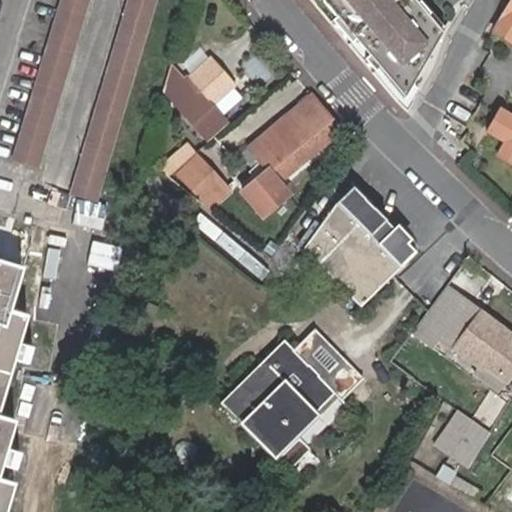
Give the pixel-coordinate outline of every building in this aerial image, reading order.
[(60,0),(12,160),(39,169),(88,0),(60,0)] [(127,0),(70,191),(96,200),(154,0),(127,0)] [(311,0),(328,20),(329,18),(334,15),(321,0),(311,0)] [(321,0),(334,15),(329,18),(349,41),(353,37),(367,53),(362,57),(373,70),(375,68),(402,100),(412,83),(443,33),(428,15),(430,13),(420,1),(418,3),(415,0),(321,0)] [(511,41),(511,0),(494,32),(511,41)] [(428,15),(443,33),(445,28),(432,12),(430,13),(428,15)] [(349,41),(347,42),(361,58),(362,57),(367,53),(353,37),(349,41)] [(208,103),(231,84),(209,58),(182,81),(168,64),(161,90),(175,107),(200,138),(222,120),(208,103)] [(373,70),(371,71),(399,104),(406,110),(419,88),(412,83),(402,100),(375,68),(373,70)] [(275,183),(339,131),(309,95),(239,155),(257,177),(240,191),(261,217),(286,196),(275,183)] [(511,179),(511,152),(500,173),(511,179)] [(169,174),(184,162),(177,153),(162,164),(169,174)] [(203,205),(222,188),(196,159),(178,174),(203,205)] [(390,276),(397,270),(414,254),(348,187),(334,205),(302,247),(300,249),(318,267),(357,306),(390,276)] [(0,420),(0,400),(12,361),(17,344),(25,319),(6,312),(19,270),(0,263),(0,511),(3,511),(11,486),(0,483),(0,462),(4,451),(11,425),(0,420)] [(495,392),(511,368),(511,338),(464,303),(444,288),(425,313),(411,332),(430,348),(438,339),(477,369),(472,375),(495,392)] [(311,332),(291,352),(303,364),(311,356),(318,349),(323,345),(311,332)] [(17,344),(12,361),(18,363),(24,346),(17,344)] [(332,364),(338,359),(323,345),(318,349),(332,364)] [(221,402),(273,457),(334,396),(317,379),(303,364),(291,352),(288,348),(269,366),(267,364),(246,384),(242,380),(221,402)] [(303,364),(317,379),(325,371),(311,356),(303,364)] [(334,396),(273,457),(277,462),(358,381),(338,359),(332,364),(325,371),(317,379),(334,396)] [(461,434),(447,456),(460,463),(481,429),(465,419),(457,431),(461,434)] [(433,447),(447,456),(461,434),(457,431),(447,425),(433,447)] [(11,453),(4,451),(0,462),(0,466),(7,469),(11,453)]
